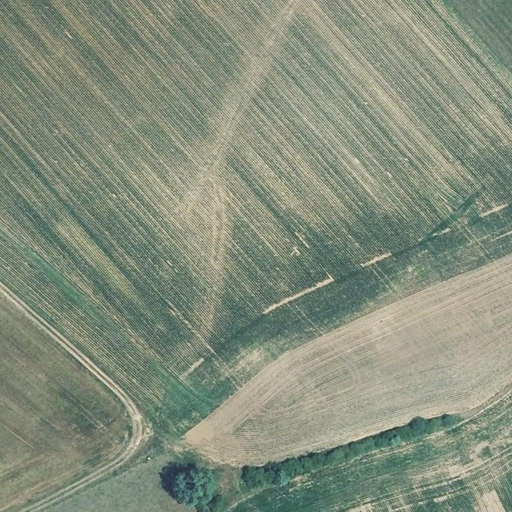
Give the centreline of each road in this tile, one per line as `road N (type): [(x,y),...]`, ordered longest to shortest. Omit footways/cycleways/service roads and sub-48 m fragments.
road 1 (track): [(0,285),(148,419)]
road 2 (track): [(25,511),(142,447),(152,431),(148,419)]
